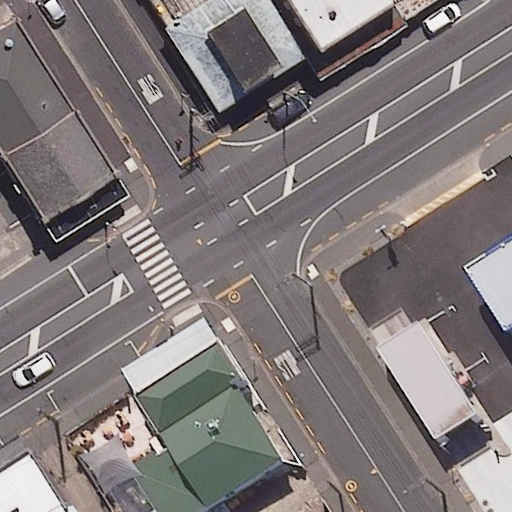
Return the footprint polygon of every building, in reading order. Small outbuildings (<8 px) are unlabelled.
[(293,50),(261,0),(143,0),(158,23),(153,26),(206,111),(296,54),(293,50)] [(261,0),(293,50),(370,0),(261,0)] [(109,165),(12,10),(0,17),(0,152),(36,210),(109,165)] [(511,246),(476,269),(511,325),(511,246)] [(203,511),(287,459),(239,385),(248,379),(224,341),(242,329),(238,323),(231,318),(225,316),(216,316),(129,371),(141,389),(70,434),(104,488),(134,470),(160,511),(158,511),(203,511)] [(426,322),(384,348),(443,442),(485,416),(426,322)] [(74,511),(35,450),(0,471),(0,511),(74,511)]
